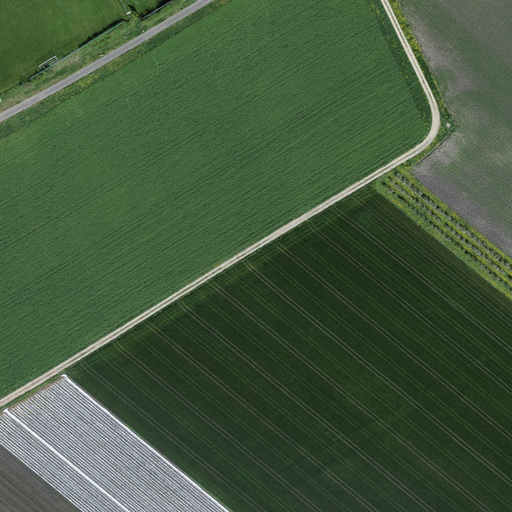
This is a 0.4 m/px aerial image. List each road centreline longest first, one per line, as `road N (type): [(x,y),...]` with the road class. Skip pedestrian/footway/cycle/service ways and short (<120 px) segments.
road 1 (track): [(0,403),(427,142),(434,107),(383,0)]
road 2 (residential): [(201,0),(0,117)]
